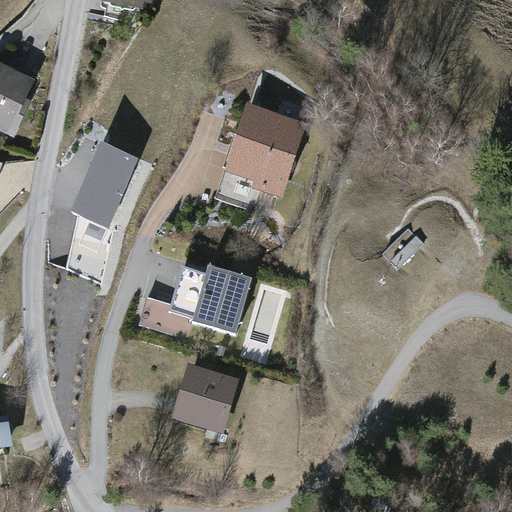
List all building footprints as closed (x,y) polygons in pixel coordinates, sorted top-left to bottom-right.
[(150,0),(100,0),(100,2),(148,11),(150,0)] [(0,64),(0,132),(12,138),(37,81),(0,64)] [(316,123),(249,101),(224,176),(291,198),(316,123)] [(142,161),(101,143),(70,210),(79,218),(65,249),(96,263),(142,161)] [(208,269),(186,263),(170,319),(240,339),(259,273),(211,259),(208,269)] [(218,431),(238,379),(190,362),(171,414),(218,431)] [(0,450),(13,448),(8,416),(0,417),(0,450)]
